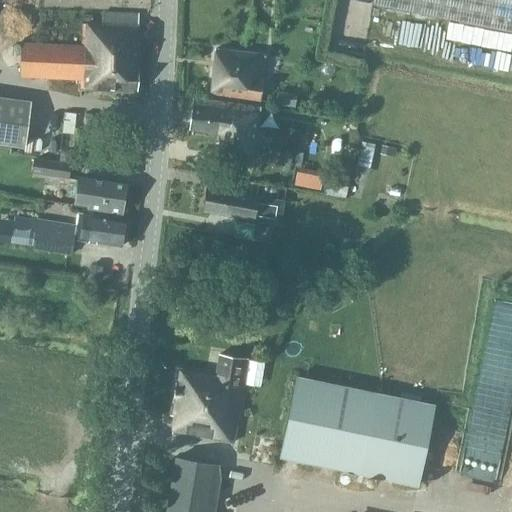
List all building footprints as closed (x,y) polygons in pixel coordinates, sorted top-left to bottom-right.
[(511,0),(374,0),(374,5),(511,32),(511,56),(509,70),(511,71),(511,0)] [(18,77),(79,80),(78,89),(135,92),(137,42),(134,41),(135,15),(101,13),(100,26),(81,25),(80,47),(19,44),(18,77)] [(215,50),(208,95),(258,102),(259,93),(268,95),(270,81),(260,79),(264,57),(215,50)] [(0,98),(0,143),(24,146),(30,102),(0,98)] [(193,101),(188,131),(218,135),(215,154),(252,159),(259,110),(193,101)] [(355,164),(370,166),(373,144),(358,142),(355,164)] [(32,173),(69,179),(71,165),(34,159),(32,173)] [(298,172),(295,185),(321,190),(323,176),(298,172)] [(74,204),(86,206),(119,212),(123,186),(78,179),(74,204)] [(207,188),(203,211),(267,222),(271,199),(207,188)] [(15,216),(11,243),(33,246),(37,219),(15,216)] [(33,246),(32,248),(71,254),(73,240),(122,248),(126,221),(91,216),(91,218),(87,219),(86,227),(89,229),(89,231),(76,229),(77,224),(37,218),(37,219),(33,246)] [(236,221),(233,236),(253,240),(256,225),(236,221)] [(91,266),(89,278),(101,280),(103,268),(91,266)] [(171,433),(233,443),(242,385),(246,359),(218,355),(215,374),(177,368),(169,416),(174,417),(171,433)] [(462,368),(460,439),(501,440),(503,368),(462,368)] [(370,392),(296,377),(280,456),(418,485),(422,467),(435,406),(420,403),(421,396),(401,392),(400,399),(370,392)] [(217,511),(219,460),(201,459),(198,511),(217,511)]
